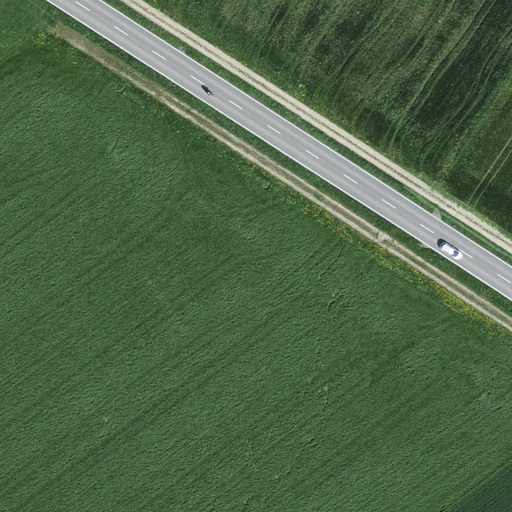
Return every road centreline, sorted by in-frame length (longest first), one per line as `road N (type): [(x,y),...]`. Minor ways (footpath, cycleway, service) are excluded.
road 1 (track): [(52,24),(511,324)]
road 2 (secondary): [(511,284),(72,0)]
road 3 (track): [(511,248),(128,0)]
